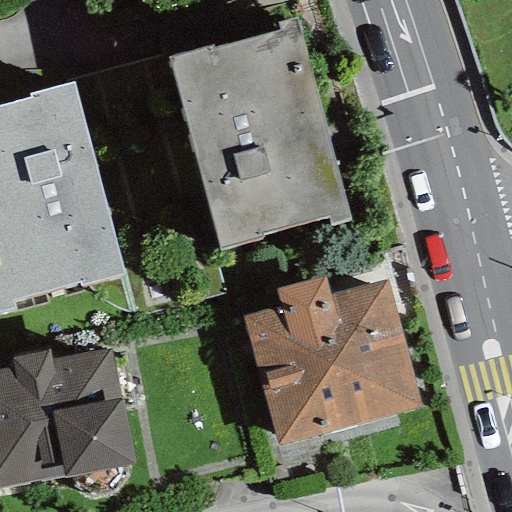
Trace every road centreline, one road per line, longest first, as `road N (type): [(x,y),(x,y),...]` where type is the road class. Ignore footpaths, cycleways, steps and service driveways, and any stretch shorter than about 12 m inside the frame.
road 1 (secondary): [(468,251),(388,0)]
road 2 (secondary): [(511,431),(468,251)]
road 3 (residential): [(209,511),(326,492),(374,511)]
